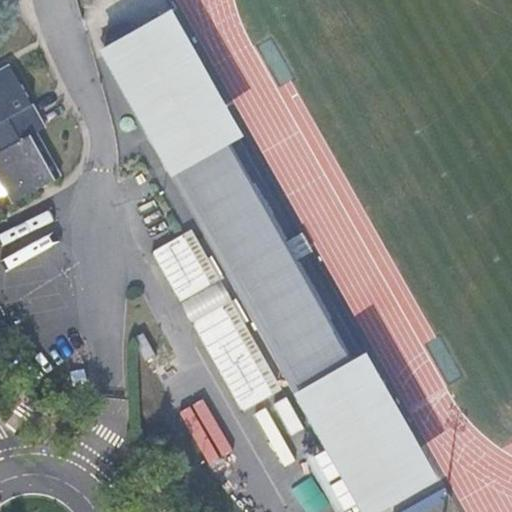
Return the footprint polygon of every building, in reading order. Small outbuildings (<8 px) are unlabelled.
[(205,104),(155,132),(173,171),(212,153),(200,131),(214,122),(226,144),(253,131),(187,12),(161,25),(205,104)] [(127,22),(101,37),(108,48),(134,34),(127,22)] [(161,25),(111,53),(155,132),(205,104),(161,25)] [(0,176),(13,200),(60,172),(36,130),(44,126),(21,82),(20,82),(8,62),(0,67),(0,176)] [(214,122),(200,131),(212,153),(173,171),(295,391),(349,361),(226,144),(214,122)] [(192,227),(151,249),(240,405),(279,383),(192,227)] [(130,335),(144,358),(155,352),(141,328),(130,335)] [(382,354),(306,394),(373,511),(394,511),(454,480),(382,354)] [(285,396),(273,403),(289,433),(301,427),(285,396)]
